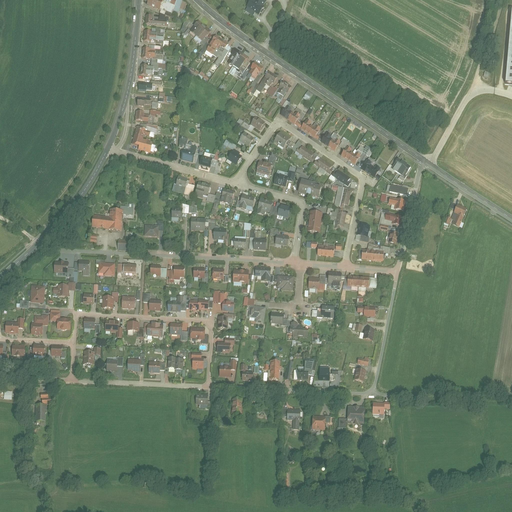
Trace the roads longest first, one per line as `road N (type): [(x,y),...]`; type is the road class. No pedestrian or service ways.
road 1 (residential): [(206,383),(371,391),(397,266)]
road 2 (tertiary): [(424,161),(195,0)]
road 3 (residential): [(237,180),(277,120),(358,172),(343,264)]
road 4 (residential): [(293,260),(66,250),(39,242)]
road 5 (residential): [(72,339),(80,310),(206,319),(206,383)]
road 6 (tertiary): [(138,0),(129,85),(107,151)]
road 7 (track): [(511,397),(371,391)]
road 8 (residential): [(70,377),(206,383)]
road 9 (residential): [(107,151),(237,180)]
road 10 (residential): [(237,180),(299,198),(293,260)]
